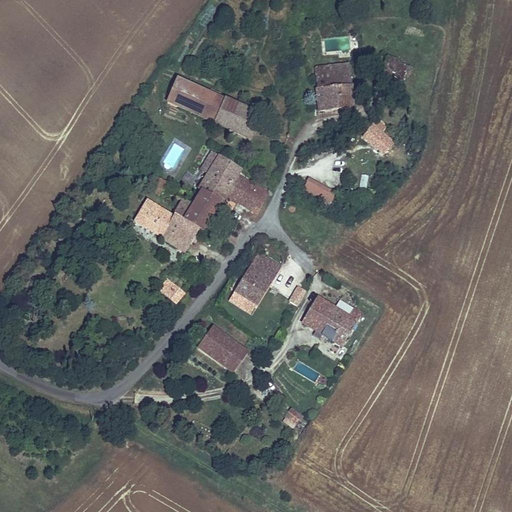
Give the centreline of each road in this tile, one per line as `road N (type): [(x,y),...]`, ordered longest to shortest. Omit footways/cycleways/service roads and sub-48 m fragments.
road 1 (residential): [(0,363),(43,387),(81,396),(119,388),(268,218),(307,130)]
road 2 (track): [(102,396),(143,448),(258,511)]
